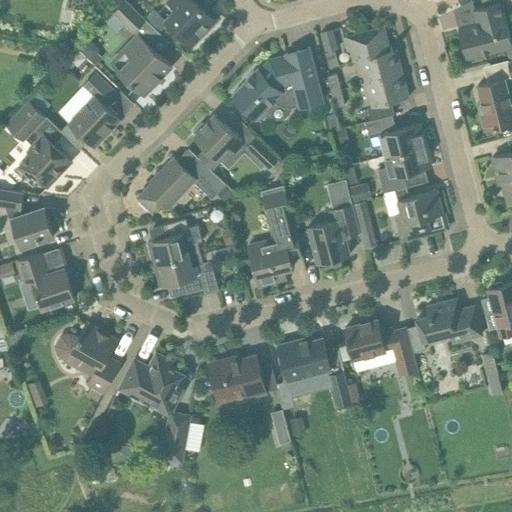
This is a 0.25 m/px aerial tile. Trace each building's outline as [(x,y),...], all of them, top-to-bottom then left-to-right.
[(134,31),(146,18),(126,0),(125,0),(114,11),(134,31)] [(169,0),(168,1),(176,9),(166,19),(192,44),(216,20),(195,0),(169,0)] [(504,17),(501,2),(496,3),(494,4),(483,7),(475,9),(479,23),(459,28),(467,57),(511,45),(511,40),(506,16),(504,17)] [(390,50),(384,26),(344,36),(348,50),(351,49),(354,61),(357,60),(357,59),(391,50),(390,50)] [(338,64),(334,49),(338,48),(333,28),(321,32),(326,51),(325,51),(329,66),(338,64)] [(172,65),(139,33),(112,61),(145,93),(172,65)] [(258,68),(233,95),(247,108),(257,118),(261,121),(266,115),(277,103),(283,106),(289,107),(293,107),(296,107),(300,106),(300,107),(324,101),(315,66),(310,47),(286,53),(287,58),(272,62),(262,72),(258,68)] [(396,48),(390,50),(391,50),(357,59),(357,60),(360,73),(363,72),(366,82),(403,73),(396,48)] [(107,105),(118,93),(103,79),(96,72),(84,84),(95,94),(69,121),(95,146),(121,119),(107,105)] [(331,91),(341,89),(337,73),(327,75),(331,91)] [(366,82),(363,82),(366,96),(370,95),(372,107),(409,97),(403,73),(366,82)] [(488,82),(478,85),(482,101),(478,102),(481,111),(485,129),(505,124),(511,122),(511,104),(505,78),(497,80),(488,82)] [(341,89),(331,91),(335,107),(345,105),(341,89)] [(46,116),(29,99),(6,123),(24,139),(26,137),(37,126),(46,116)] [(198,156),(213,170),(222,160),(225,163),(245,142),(215,113),(194,135),(207,147),(198,156)] [(340,127),(336,113),(328,115),(331,130),(340,127)] [(396,129),(393,114),(366,121),(372,147),(383,144),(386,155),(425,145),(420,123),(396,129)] [(239,119),(232,129),(249,141),(256,131),(239,119)] [(31,152),(19,164),(30,175),(33,172),(48,186),(73,160),(58,146),(55,143),(44,133),(37,126),(26,137),(33,144),(28,149),(31,152)] [(248,146),(247,147),(265,165),(268,168),(276,176),(288,163),(280,156),(258,136),(248,146)] [(425,145),(386,155),(389,166),(378,169),(384,192),(407,186),(404,173),(431,166),(425,145)] [(511,200),(511,150),(493,156),(497,174),(501,173),(509,202),(511,200)] [(226,183),(203,161),(192,173),(174,156),(157,174),(158,175),(138,196),(153,210),(163,200),(169,206),(194,181),(212,198),(226,183)] [(358,184),(354,166),(345,168),(349,186),(358,184)] [(369,183),(351,186),(354,201),(372,197),(369,183)] [(296,235),(297,235),(284,184),(261,190),(273,238),(284,235),(283,231),(294,228),(296,235)] [(21,207),(24,192),(0,187),(0,204),(6,205),(10,219),(12,219),(22,247),(54,236),(44,207),(22,214),(21,207)] [(443,213),(437,189),(398,200),(401,212),(395,214),(402,240),(428,233),(424,218),(443,213)] [(352,204),(360,233),(364,248),(376,245),(364,200),(352,203),(352,204)] [(332,220),(308,226),(313,243),(317,262),(328,260),(329,267),(342,263),(340,256),(351,254),(346,236),(360,233),(352,204),(337,207),(334,208),(329,210),(332,220)] [(154,246),(159,263),(201,251),(198,240),(202,239),(198,225),(189,227),(186,218),(161,225),(164,237),(149,241),(150,247),(154,246)] [(226,245),(236,242),(232,227),(222,230),(226,245)] [(273,238),(249,244),(259,285),(280,280),(279,276),(286,274),(284,269),(293,267),(291,258),(302,255),(297,235),(296,235),(294,228),(283,231),(284,235),(273,238)] [(209,263),(239,255),(236,243),(206,252),(209,263)] [(49,273),(42,251),(18,259),(24,279),(19,281),(29,308),(41,305),(42,309),(75,298),(64,268),(49,273)] [(204,263),(201,251),(159,263),(163,279),(159,280),(161,286),(176,282),(179,294),(204,288),(201,274),(195,276),(193,266),(204,263)] [(0,275),(15,272),(12,262),(0,264),(0,275)] [(501,335),(511,331),(511,281),(504,284),(501,281),(492,284),(491,287),(488,288),(491,297),(483,299),(491,327),(498,325),(501,335)] [(429,314),(417,317),(419,324),(422,337),(423,340),(451,333),(453,341),(483,334),(480,324),(475,305),(460,309),(458,301),(457,297),(444,301),(427,306),(429,314)] [(350,344),(338,347),(342,361),(353,358),(357,371),(397,360),(400,373),(418,368),(414,352),(413,346),(407,327),(389,332),(389,334),(382,336),(378,318),(345,327),(350,344)] [(57,342),(55,346),(57,353),(66,359),(93,374),(89,382),(94,385),(88,395),(97,401),(103,390),(104,391),(105,389),(110,380),(119,363),(107,356),(117,338),(87,322),(78,337),(73,334),(66,334),(57,342)] [(300,339),(279,344),(284,364),(288,379),(291,392),(331,382),(329,375),(333,374),(328,356),(326,348),(323,337),(301,343),(300,339)] [(493,351),(482,353),(488,377),(499,374),(493,351)] [(149,366),(135,359),(120,387),(170,413),(184,387),(182,385),(183,384),(179,382),(184,373),(171,366),(174,361),(157,352),(149,366)] [(232,357),(209,363),(214,382),(219,400),(247,393),(248,396),(266,392),(261,374),(260,367),(256,354),(241,358),(241,355),(232,357)] [(352,402),(344,371),(333,374),(329,375),(331,382),(337,406),(352,402)] [(354,409),(339,413),(343,428),(358,424),(354,409)] [(190,415),(171,411),(162,457),(182,460),(190,415)] [(285,419),(276,421),(281,441),(282,441),(290,439),(285,419)]
